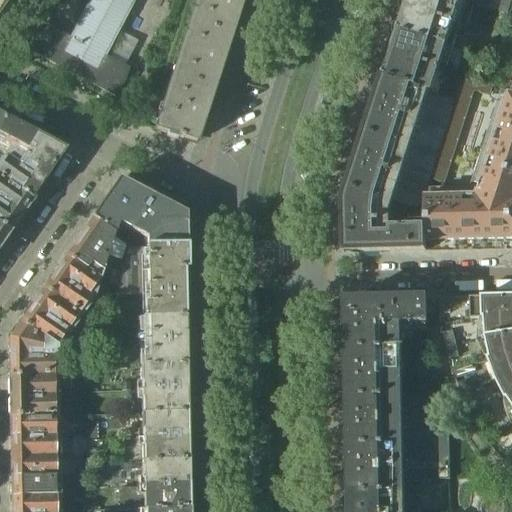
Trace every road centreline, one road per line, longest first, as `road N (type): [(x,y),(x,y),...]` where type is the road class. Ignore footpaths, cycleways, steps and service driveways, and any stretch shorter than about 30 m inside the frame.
road 1 (secondary): [(251,178),(253,511)]
road 2 (secondary): [(283,278),(286,179),(342,0)]
road 3 (secondary): [(288,511),(283,278)]
road 4 (residential): [(283,278),(511,273)]
road 5 (residential): [(108,141),(0,297)]
road 6 (secondary): [(306,0),(251,178)]
road 7 (residential): [(251,178),(200,191),(108,141)]
road 8 (residential): [(108,141),(0,83)]
